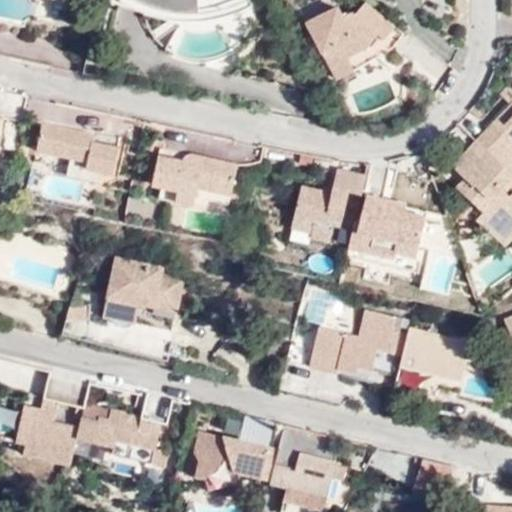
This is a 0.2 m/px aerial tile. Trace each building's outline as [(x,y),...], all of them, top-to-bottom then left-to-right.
[(119,0),(119,2),(165,12),(169,21),(179,22),(188,22),(197,22),(206,21),(215,19),(222,18),(228,16),(234,14),(238,13),(244,10),(248,8),(252,6),(248,0),(119,0)] [(165,12),(119,2),(117,7),(169,21),(165,12)] [(346,60),(350,58),(372,48),(385,58),(403,37),(367,4),(360,12),(345,19),(338,9),(309,22),(327,60),(343,54),(346,60)] [(355,71),(350,58),(346,60),(343,54),(327,60),(335,79),(355,71)] [(511,88),(507,84),(499,94),(510,105),(511,102),(511,88)] [(511,102),(510,105),(476,140),(499,160),(509,149),(511,152),(511,102)] [(91,160),(87,179),(86,182),(103,186),(106,173),(114,174),(120,148),(94,142),(90,133),(45,123),(39,149),(73,157),(91,160)] [(464,194),(482,211),(475,219),(488,231),(499,220),(506,226),(511,219),(511,172),(499,160),(476,140),(452,167),(465,178),(472,185),(464,194)] [(155,177),(154,185),(163,187),(160,199),(177,203),(181,183),(203,188),(215,191),(216,187),(233,191),(239,165),(192,155),(189,156),(188,157),(186,159),(185,162),(160,156),(157,169),(162,170),(160,178),(155,177)] [(72,159),(69,176),(87,179),(91,160),(73,157),(72,159)] [(351,192),(364,195),(369,175),(340,168),(334,189),(351,192)] [(457,187),(464,194),(472,185),(465,178),(457,187)] [(181,183),(177,203),(198,207),(203,188),(181,183)] [(312,236),(330,241),(334,224),(343,226),(351,192),(334,189),(334,192),(303,185),(293,227),(313,232),(312,236)] [(371,252),(396,258),(397,253),(418,257),(428,218),(406,213),(383,207),(385,200),(368,195),(362,221),(357,220),(352,241),(372,246),(371,252)] [(383,207),(406,213),(408,205),(385,200),(383,207)] [(488,231),(503,245),(511,234),(511,219),(506,226),(499,220),(488,231)] [(350,247),(371,252),(372,246),(352,241),(350,247)] [(187,272),(118,257),(107,306),(138,313),(136,323),(174,331),(187,272)] [(425,287),(445,291),(450,269),(431,264),(425,287)] [(85,318),(87,303),(69,302),(68,317),(85,318)] [(136,323),(138,313),(107,306),(105,316),(136,323)] [(393,347),(396,332),(391,331),(394,319),(363,312),(357,339),(316,329),(306,370),(335,377),(336,370),(355,375),(356,369),(371,373),(376,352),(391,355),(393,347)] [(408,328),(407,335),(403,349),(393,388),(435,397),(440,377),(458,382),(468,342),(408,328)] [(407,335),(396,332),(393,347),(403,349),(407,335)] [(75,443),(80,423),(87,391),(46,382),(39,413),(23,410),(14,448),(24,450),(21,459),(69,471),(75,443)] [(97,427),(80,423),(75,443),(113,452),(111,460),(151,470),(161,428),(110,415),(108,424),(99,422),(97,427)] [(261,485),(269,450),(205,435),(194,479),(205,483),(210,494),(232,489),(257,495),(261,485)] [(270,487),(277,452),(269,450),(261,485),(270,487)] [(335,465),(277,452),(270,487),(284,490),(278,511),(319,511),(326,500),(335,465)] [(441,495),(448,463),(419,456),(412,488),(441,495)]
